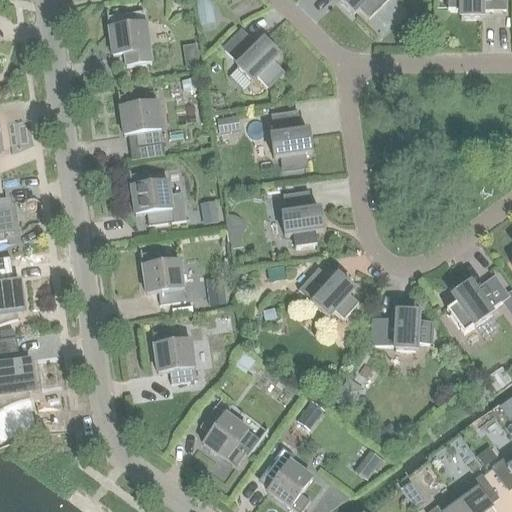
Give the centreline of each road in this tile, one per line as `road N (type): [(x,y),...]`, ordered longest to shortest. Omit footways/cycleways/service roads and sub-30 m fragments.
road 1 (residential): [(44,0),(92,428),(103,446),(195,511)]
road 2 (residential): [(511,197),(430,256),(389,258),(361,230),(345,69)]
road 3 (residential): [(345,69),(511,67)]
